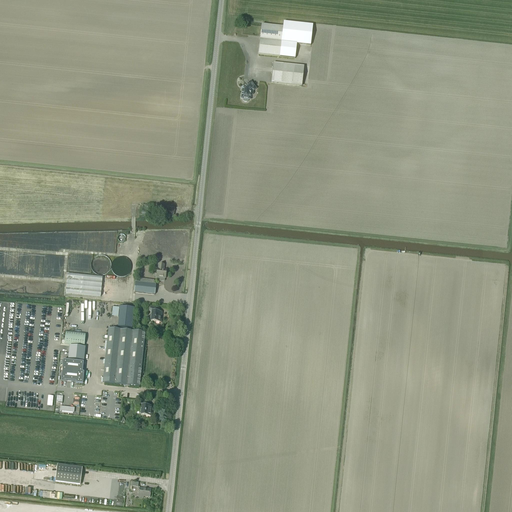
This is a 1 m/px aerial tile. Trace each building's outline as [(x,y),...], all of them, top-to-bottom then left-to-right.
[(261,25),(258,55),(295,59),(296,44),(310,46),(313,26),(283,23),(283,28),(261,25)] [(274,63),(272,83),(302,86),(304,66),(274,63)] [(242,91),(241,99),(243,99),(243,100),(243,101),(244,102),(246,102),(247,102),(248,101),(248,100),(250,100),(250,96),(251,96),(252,95),(253,93),(253,92),(252,92),(256,89),(250,82),(244,88),(243,88),(244,89),(243,90),(242,91)] [(142,205),(141,215),(153,216),(154,207),(142,205)] [(157,269),(156,277),(157,277),(156,280),(157,281),(163,282),(164,281),(165,278),(166,270),(163,270),(163,268),(164,268),(164,265),(158,265),(158,269),(157,269)] [(67,274),(65,294),(100,297),(102,278),(67,274)] [(135,283),(134,293),(154,295),(155,285),(154,284),(154,280),(140,279),(140,283),(135,283)] [(105,359),(103,384),(120,385),(123,386),(125,388),(127,386),(139,387),(145,333),(131,332),(131,329),(132,329),(134,309),(120,307),(118,327),(129,329),(125,329),(125,331),(108,329),(106,355),(105,359)] [(150,307),(150,311),(152,312),(151,321),(161,322),(162,312),(158,312),(159,309),(159,308),(150,307)] [(66,331),(64,344),(84,347),(86,333),(66,331)] [(69,346),(68,360),(84,361),(85,348),(69,346)] [(63,361),(61,381),(76,382),(81,383),(82,373),(83,363),(63,361)] [(140,402),(140,406),(142,406),(141,416),(151,417),(152,407),(149,406),(149,402),(140,402)] [(55,482),(80,485),(82,469),(57,466),(55,482)] [(139,489),(138,497),(143,498),(143,497),(150,498),(151,490),(139,489)]
